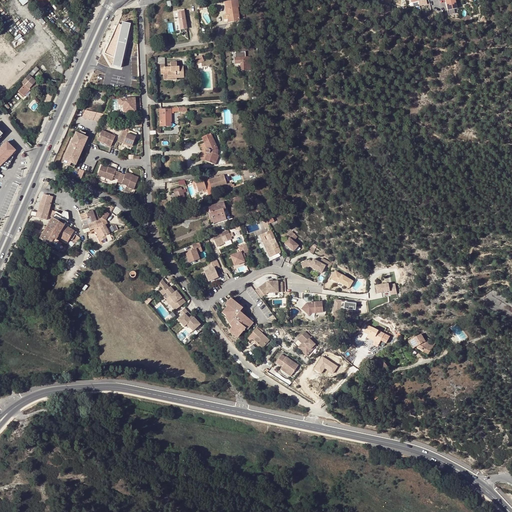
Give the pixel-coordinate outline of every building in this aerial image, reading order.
[(50,1),(49,0),(34,0),(40,8),(46,4),(50,1)] [(238,0),(231,0),(226,1),(228,16),(227,16),(228,22),(240,20),(238,7),(239,6),(238,0)] [(447,6),(449,10),(449,15),(456,13),(455,9),(458,8),(457,3),(447,6)] [(184,12),(178,13),(180,29),(186,29),(184,12)] [(122,21),(121,25),(118,23),(105,53),(114,57),(112,65),(121,67),(131,23),(122,21)] [(245,52),(234,52),(235,63),(240,63),(241,70),(250,69),(249,57),(245,57),(245,52)] [(202,54),(195,57),(197,63),(204,60),(202,56),(202,54)] [(165,56),(157,57),(157,64),(160,64),(161,74),(163,74),(164,80),(167,79),(167,78),(176,77),(183,77),(182,66),(177,66),(176,61),(170,61),(170,63),(165,63),(165,56)] [(38,69),(36,67),(22,82),(24,84),(18,92),(24,97),(31,90),(33,91),(39,84),(36,81),(35,82),(30,77),(33,74),(34,74),(38,69)] [(44,101),(49,103),(53,96),(48,94),(44,101)] [(119,105),(119,106),(122,106),(123,112),(135,112),(134,98),(119,99),(118,100),(118,101),(118,102),(118,103),(119,105)] [(170,109),(159,109),(160,126),(171,126),(170,109)] [(100,122),(104,114),(86,110),(83,118),(86,119),(86,118),(89,120),(90,119),(93,120),(94,120),(97,121),(97,120),(100,122)] [(116,136),(102,130),(98,140),(111,146),(116,136)] [(119,142),(124,144),(124,142),(132,146),(136,136),(128,133),(128,132),(123,130),(119,142)] [(64,160),(69,162),(67,165),(70,166),(72,163),(76,165),(88,138),(85,136),(79,134),(76,133),(64,160)] [(214,155),(216,156),(217,154),(218,152),(218,151),(217,149),(210,133),(202,137),(207,148),(206,149),(205,150),(205,151),(206,152),(207,153),(204,160),(211,163),(214,155)] [(0,168),(16,151),(7,142),(0,149),(0,168)] [(118,179),(121,172),(116,171),(117,170),(109,167),(108,168),(102,165),(98,175),(112,180),(113,178),(118,179)] [(259,167),(251,169),(252,177),(260,175),(259,167)] [(126,174),(121,172),(118,179),(117,181),(129,186),(128,187),(134,189),(139,177),(126,172),(126,174)] [(221,175),(208,180),(211,189),(225,184),(221,175)] [(196,188),(197,192),(205,190),(208,198),(213,195),(211,190),(211,189),(208,180),(203,182),(202,180),(196,182),(195,180),(194,180),(193,181),(193,182),(192,182),(192,183),(194,188),(196,188)] [(181,187),(173,189),(179,204),(186,202),(181,187)] [(35,203),(29,216),(46,221),(52,198),(43,196),(40,205),(35,203)] [(250,200),(245,202),(249,210),(254,208),(250,200)] [(208,206),(210,213),(213,221),(225,218),(223,209),(225,208),(223,202),(208,206)] [(225,218),(213,221),(213,223),(230,218),(228,209),(226,210),(225,208),(223,209),(225,218)] [(93,210),(79,215),(81,220),(82,220),(84,225),(87,224),(89,227),(90,230),(94,229),(100,242),(107,238),(105,236),(110,233),(105,225),(104,223),(106,220),(109,214),(105,212),(102,218),(99,220),(97,221),(93,211),(93,210)] [(271,212),(264,215),(268,224),(274,221),(271,212)] [(55,215),(40,240),(55,249),(59,241),(57,240),(58,237),(65,226),(69,228),(71,225),(55,215)] [(264,215),(260,217),(264,227),(269,226),(268,224),(264,215)] [(271,229),(258,235),(269,260),(282,255),(271,229)] [(292,231),(287,236),(289,237),(284,243),(293,250),(298,245),(298,244),(293,240),(297,236),(292,231)] [(214,240),(217,247),(224,244),(223,243),(231,239),(232,239),(231,237),(233,236),(232,232),(214,240)] [(224,244),(217,247),(218,250),(233,243),(231,239),(223,243),(224,244)] [(201,250),(198,241),(191,244),(194,249),(185,253),(189,263),(199,259),(197,253),(197,252),(201,250)] [(245,243),(238,246),(240,251),(230,255),(234,265),(245,261),(244,259),(243,257),(245,257),(250,255),(245,243)] [(332,263),(322,257),(320,262),(313,258),(309,266),(321,272),(325,265),(329,267),(330,267),(331,266),(332,263)] [(217,260),(209,263),(211,268),(210,269),(204,271),(208,282),(218,277),(215,269),(220,267),(217,260)] [(353,280),(336,270),(330,280),(336,283),(338,281),(349,287),(353,280)] [(165,283),(164,283),(166,286),(169,283),(171,284),(173,283),(175,286),(177,285),(171,278),(169,279),(164,282),(165,283)] [(161,281),(156,286),(161,291),(166,286),(164,283),(161,281)] [(269,281),(266,281),(256,290),(262,297),(266,292),(269,292),(275,292),(282,292),(281,282),(277,282),(277,281),(273,281),(269,281)] [(377,292),(382,292),(390,290),(391,294),(397,293),(395,283),(389,284),(389,283),(376,285),(377,292)] [(175,292),(174,293),(170,288),(169,289),(166,286),(161,291),(159,293),(163,297),(162,297),(165,301),(169,297),(176,305),(173,308),(175,311),(186,302),(178,293),(177,294),(175,292)] [(151,301),(147,297),(145,299),(142,302),(146,306),(151,301)] [(242,306),(234,298),(229,300),(232,303),(230,306),(225,311),(229,315),(227,316),(231,321),(231,322),(233,325),(231,326),(235,331),(238,335),(245,329),(246,331),(253,324),(244,314),(241,312),(243,310),(244,308),(242,306)] [(307,302),(301,308),(309,315),(312,312),(323,311),(322,301),(307,302)] [(334,301),(333,312),(340,313),(340,309),(355,311),(356,304),(344,303),(344,302),(334,301)] [(189,318),(184,313),(178,320),(184,327),(186,324),(193,331),(200,324),(194,317),(194,318),(191,315),(189,318)] [(375,341),(379,343),(381,341),(384,334),(368,325),(364,332),(369,334),(367,337),(375,341)] [(253,331),(256,334),(252,338),(262,347),(269,339),(257,327),(253,331)] [(253,331),(247,337),(250,340),(252,338),(256,334),(253,331)] [(318,341),(312,335),(311,336),(305,331),(297,339),(301,343),(298,347),(306,355),(316,345),(315,344),(318,341)] [(389,336),(384,334),(381,341),(386,343),(389,336)] [(421,334),(410,340),(414,346),(415,345),(416,347),(417,347),(419,345),(425,349),(424,351),(423,352),(428,355),(436,343),(428,338),(426,341),(421,334)] [(259,345),(254,341),(252,343),(249,346),(254,351),(259,345)] [(285,356),(282,354),(276,361),(282,365),(292,373),(298,364),(286,356),(285,356)] [(325,358),(324,360),(321,358),(314,369),(321,373),(324,368),(333,373),(337,366),(325,358)] [(383,365),(378,360),(373,365),(372,365),(373,366),(376,370),(378,373),(381,370),(383,372),(387,369),(386,368),(389,365),(386,362),(383,365)] [(282,365),(280,368),(290,376),(292,373),(282,365)] [(377,389),(371,393),(374,398),(380,394),(377,389)] [(337,452),(341,447),(333,443),(330,447),(337,452)]
